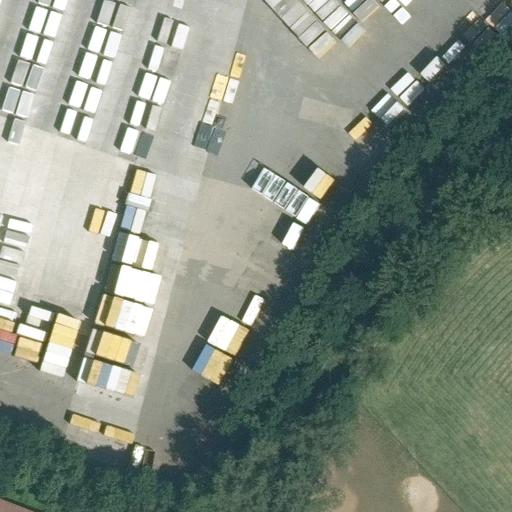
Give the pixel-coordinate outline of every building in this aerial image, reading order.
[(0,111),(26,119),(41,70),(15,63),(0,111)] [(153,101),(168,103),(171,80),(156,78),(153,101)] [(395,137),(412,120),(382,89),(364,105),(395,137)] [(129,123),(158,130),(163,108),(134,102),(129,123)] [(144,155),(146,147),(126,141),(123,149),(144,155)] [(274,196),(292,173),(283,166),(265,189),(274,196)] [(322,232),(254,193),(242,214),(252,220),(239,242),(253,249),(264,229),(309,255),(322,232)] [(69,338),(96,237),(74,232),(48,332),(69,338)] [(40,511),(0,496),(0,511),(40,511)]
